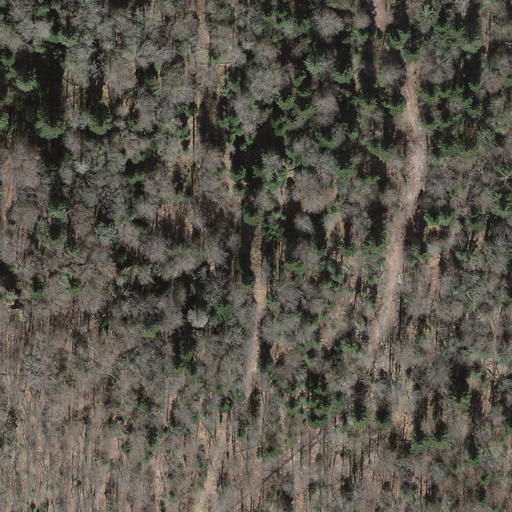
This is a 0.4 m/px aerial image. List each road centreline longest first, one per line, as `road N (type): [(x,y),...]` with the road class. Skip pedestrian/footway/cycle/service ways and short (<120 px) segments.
road 1 (track): [(223,511),(339,402),(372,355),(416,169),(408,101),(371,0)]
road 2 (track): [(143,0),(201,98),(255,268),(260,312),(241,410),(200,511)]
